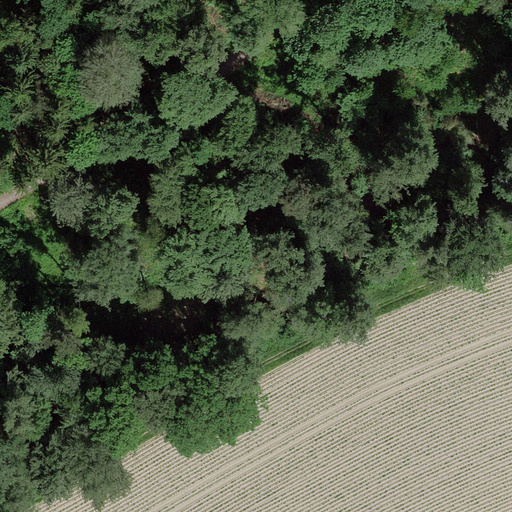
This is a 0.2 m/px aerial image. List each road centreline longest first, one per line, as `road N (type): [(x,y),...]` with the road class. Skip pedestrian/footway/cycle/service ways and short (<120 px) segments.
road 1 (track): [(9,511),(240,371),(511,249)]
road 2 (track): [(0,253),(50,233),(212,81),(282,0)]
